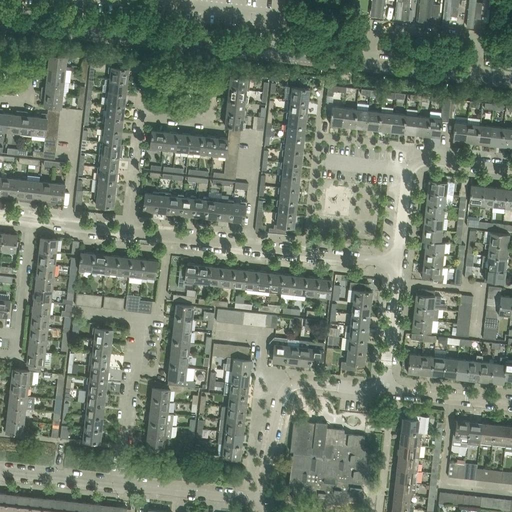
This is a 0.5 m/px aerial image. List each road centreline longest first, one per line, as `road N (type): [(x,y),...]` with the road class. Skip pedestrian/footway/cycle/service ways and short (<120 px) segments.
road 1 (tertiary): [(511,82),(0,24)]
road 2 (residential): [(398,261),(168,236)]
road 3 (residential): [(382,391),(289,386),(262,499)]
road 4 (residential): [(143,114),(204,119),(211,109),(207,75),(147,77)]
road 5 (residential): [(122,484),(140,319)]
road 6 (residential): [(262,499),(122,484)]
road 7 (residential): [(398,261),(382,391)]
road 8 (residential): [(511,405),(382,391)]
road 9 (residential): [(122,484),(0,470)]
